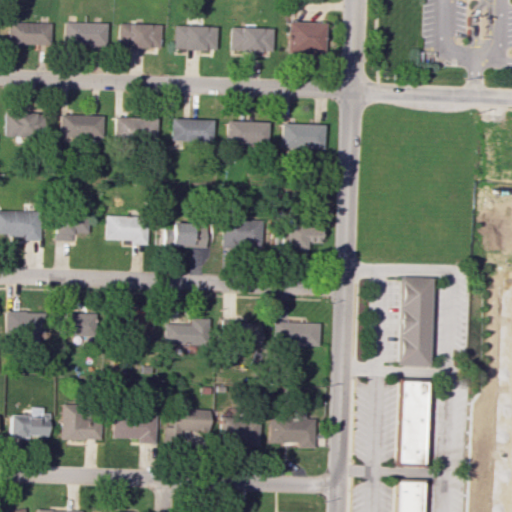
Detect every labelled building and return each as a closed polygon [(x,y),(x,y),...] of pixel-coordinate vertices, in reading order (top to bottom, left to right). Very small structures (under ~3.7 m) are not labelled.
[(5,43),(6,21),(49,23),(48,45),(5,43)] [(61,21),(104,22),(103,46),(60,44),(61,21)] [(286,21),(323,22),(322,52),(284,51),(286,21)] [(116,22),(158,24),(158,46),(147,46),(147,48),(126,47),(126,45),(115,45),(116,22)] [(172,25),(213,27),(213,49),(202,49),(202,50),(182,50),(182,48),(171,48),(172,25)] [(228,26),(269,28),(268,51),(227,49),(228,26)] [(1,135),(2,111),(44,114),(43,137),(1,135)] [(58,113),(100,115),(99,137),(57,136),(58,113)] [(112,116),(154,118),(153,143),(111,141),(112,116)] [(169,118),(211,119),(210,140),(168,139),(169,118)] [(224,119),(265,121),(264,142),(223,141),(224,119)] [(278,122),(321,124),(320,148),(277,146),(278,122)] [(0,210),(37,210),(37,239),(20,239),(20,235),(0,235),(0,210)] [(51,240),(70,241),(70,232),(85,232),(85,213),(52,212),(51,240)] [(103,214),(101,238),(128,239),(128,244),(144,244),(145,216),(103,214)] [(219,245),(221,217),(259,219),(258,246),(219,245)] [(168,245),(202,247),(203,223),(170,221),(169,228),(160,227),(160,244),(168,244),(168,245)] [(284,223),(318,225),(318,243),(304,242),(304,248),(283,247),(284,223)] [(397,276),(429,277),(426,365),(394,364),(397,276)] [(2,310),(23,310),(23,312),(43,312),(43,333),(1,332),(2,310)] [(58,312),(92,312),(92,335),(58,334),(58,312)] [(150,335),(150,314),(115,313),(115,334),(150,335)] [(162,323),(187,324),(188,317),(206,317),(206,344),(162,343),(162,323)] [(224,321),(258,323),(257,343),(223,341),(224,321)] [(272,321),(317,322),(317,346),(271,344),(272,321)] [(391,465),(422,467),(427,378),(395,376),(391,465)] [(187,402),(186,408),(207,409),(206,430),(178,429),(177,442),(162,441),(163,426),(169,426),(170,401),(187,402)] [(60,403),(58,439),(82,439),(82,438),(99,439),(99,419),(80,418),(80,404),(60,403)] [(8,414),(27,414),(27,406),(40,407),(40,413),(47,413),(46,435),(25,434),(25,437),(7,436),(8,414)] [(267,441),(294,441),(294,447),(311,447),(312,417),(303,417),(303,407),(292,407),(292,417),(267,417),(267,441)] [(110,436),(136,437),(135,442),(153,443),(154,414),(141,413),(141,418),(111,416),(110,436)] [(256,446),(257,417),(217,416),(216,444),(256,446)] [(388,511),(420,511),(422,478),(390,477),(388,511)]
